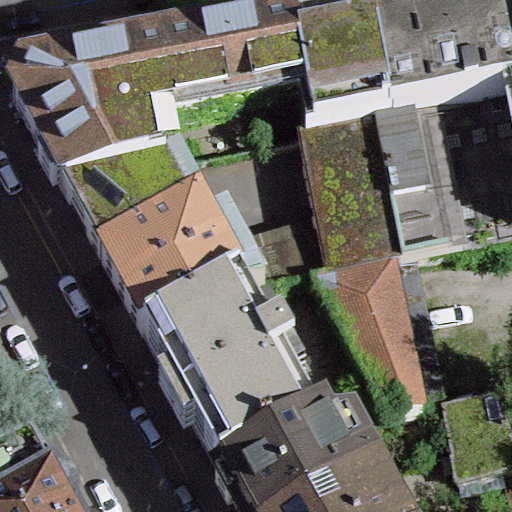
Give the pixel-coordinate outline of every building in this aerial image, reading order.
[(391,127),(511,101),(511,30),(506,0),(445,0),(414,6),(370,15),(391,127)] [(326,141),(375,130),(391,127),(370,15),(354,18),(352,8),(339,11),(324,13),(326,23),(291,30),(306,105),(319,119),(322,118),(326,141)] [(194,49),(161,55),(175,130),(306,105),(291,30),(260,36),(258,26),(231,31),(232,41),(225,42),(221,43),(219,34),(192,39),(194,49)] [(23,81),(13,101),(65,196),(147,178),(146,174),(149,174),(161,162),(156,133),(175,130),(161,55),(70,72),(23,81)] [(411,265),(511,245),(511,101),(391,127),(375,130),(403,267),(411,265)] [(271,294),(309,286),(403,267),(375,130),(326,141),(301,146),(321,248),(266,264),(271,294)] [(147,178),(65,196),(94,249),(143,338),(239,285),(196,206),(185,212),(164,175),(147,178)] [(422,416),(441,412),(411,265),(403,267),(309,286),(384,421),(385,423),(422,416)] [(239,285),(143,338),(176,398),(219,476),(315,423),(281,361),(292,355),(284,341),(273,347),(239,285)] [(503,477),(511,475),(511,446),(498,400),(443,412),(453,461),(452,461),(457,489),(503,479),(503,477)] [(315,423),(219,476),(229,494),(238,511),(309,511),(365,482),(376,476),(367,459),(355,465),(338,433),(333,434),(324,418),(315,423)] [(31,450),(0,467),(0,511),(50,486),(31,450)] [(381,511),(365,482),(309,511),(381,511)] [(67,511),(52,484),(50,486),(0,511),(67,511)]
